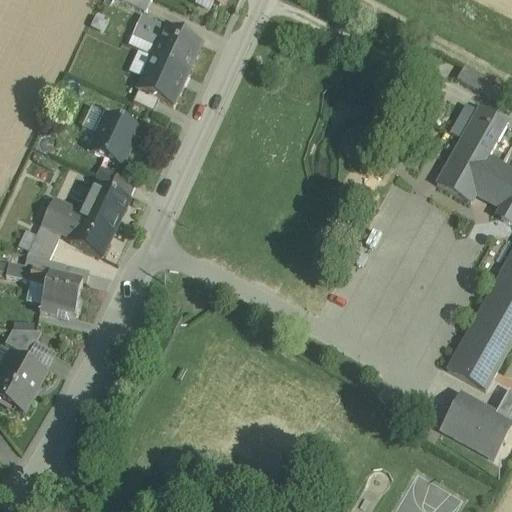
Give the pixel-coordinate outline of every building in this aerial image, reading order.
[(152,2),(146,0),(121,0),(120,3),(146,16),(152,2)] [(175,34),(167,30),(166,31),(141,20),(133,39),(158,50),(153,61),(188,77),(202,46),(189,40),(191,35),(177,29),(175,34)] [(188,77),(153,61),(138,94),(159,104),(173,110),(188,77)] [(492,86),(464,70),(457,83),(484,99),(492,86)] [(159,104),(139,95),(133,107),(153,116),(159,104)] [(511,173),(488,161),(508,126),(480,111),(436,188),(471,207),(476,198),(477,199),(477,198),(501,212),(499,216),(501,222),(508,226),(511,225),(511,259),(447,375),(486,396),(511,349),(511,173)] [(201,248),(261,270),(310,137),(251,115),(201,248)] [(108,119),(91,156),(122,170),(129,154),(128,154),(138,134),(139,134),(139,133),(108,119)] [(222,188),(232,162),(221,157),(210,183),(222,188)] [(137,187),(117,178),(111,190),(131,200),(137,187)] [(129,203),(95,187),(86,207),(88,208),(88,207),(121,222),(129,203)] [(83,217),(54,204),(42,230),(61,238),(71,243),(70,247),(102,262),(121,222),(88,207),(88,208),(83,217)] [(404,216),(395,231),(422,247),(431,232),(404,216)] [(29,257),(27,261),(48,266),(61,238),(42,230),(37,240),(29,257)] [(378,239),(372,250),(399,264),(387,286),(406,296),(410,288),(415,291),(424,275),(426,276),(437,256),(412,242),(406,254),(378,239)] [(27,261),(12,258),(9,269),(32,275),(49,279),(64,282),(66,270),(48,266),(27,261)] [(32,275),(9,269),(6,281),(30,287),(32,275)] [(89,275),(66,270),(64,282),(83,287),(86,287),(89,275)] [(32,275),(30,287),(46,290),(49,279),(32,275)] [(64,282),(49,279),(46,290),(42,309),(40,318),(57,322),(58,317),(75,321),(75,320),(79,319),(82,307),(79,304),(83,287),(64,282)] [(42,309),(46,290),(30,287),(26,305),(42,309)] [(401,348),(429,362),(444,332),(416,318),(401,348)] [(42,336),(13,335),(5,349),(28,361),(42,336)] [(45,378),(12,360),(0,381),(0,404),(23,417),(45,378)] [(511,430),(511,429),(460,400),(441,435),(494,464),(511,430)] [(460,511),(467,500),(415,470),(390,511),(460,511)]
